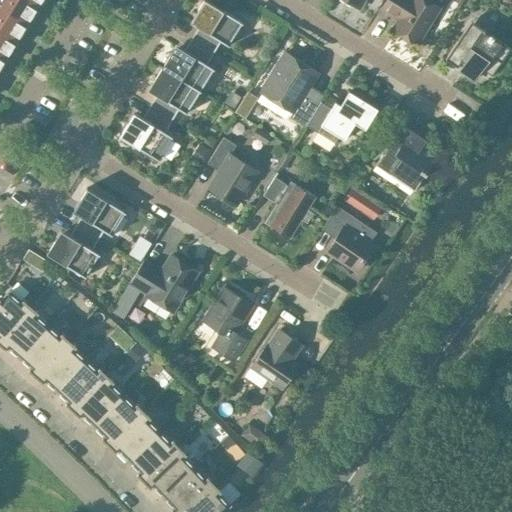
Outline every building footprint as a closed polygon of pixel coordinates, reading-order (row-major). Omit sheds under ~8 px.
[(0,0),(0,5),(26,22),(37,5),(29,0),(0,0)] [(191,38),(214,52),(221,40),(229,45),(229,44),(228,44),(241,23),(242,23),(243,22),(206,0),(204,0),(191,22),(198,27),(191,38)] [(386,0),(382,7),(398,17),(392,28),(417,44),(440,7),(427,0),(386,0)] [(0,5),(0,29),(16,39),(26,22),(0,5)] [(465,29),(445,58),(466,72),(475,79),(482,69),(491,75),(511,47),(481,27),(471,20),(465,29)] [(0,53),(5,57),(16,39),(0,29),(0,53)] [(161,66),(201,91),(201,90),(200,90),(213,69),(214,69),(214,68),(207,64),(214,52),(191,38),(184,50),(176,45),(163,67),(161,66)] [(305,125),(321,101),(306,91),(318,72),(286,51),(260,92),(292,112),(289,116),(305,127),(305,125)] [(149,106),(172,120),(179,108),(187,113),(187,112),(186,111),(199,91),(200,91),(201,91),(161,66),(161,67),(162,68),(149,90),(156,94),(149,106)] [(321,101),(305,125),(334,144),(339,136),(344,139),(355,122),(365,129),(378,108),(349,90),(340,105),(335,102),(331,108),(321,101)] [(172,120),(149,106),(142,117),(135,113),(121,135),(119,134),(119,135),(158,159),(159,158),(158,158),(171,136),(172,137),(172,136),(165,131),(172,120)] [(402,124),(376,164),(414,190),(440,151),(425,141),(426,140),(402,124)] [(249,184),(257,170),(230,154),(236,144),(223,137),(211,157),(223,165),(209,187),(236,204),(241,196),(245,195),(250,188),(249,184)] [(308,209),(316,196),(290,180),(288,185),(275,177),(278,172),(277,172),(263,194),(264,195),(267,189),(280,197),(265,222),(290,238),(302,219),(307,222),(313,212),(308,209)] [(75,225),(98,239),(104,230),(111,235),(112,234),(111,233),(124,212),(125,213),(126,212),(86,187),(86,188),(87,189),(74,211),(81,216),(75,225)] [(370,242),(377,232),(337,205),(321,229),(323,230),(326,225),(338,234),(326,251),(356,271),(363,261),(363,262),(365,258),(374,245),(370,242)] [(98,239),(75,225),(69,235),(62,230),(48,252),(47,251),(46,252),(85,277),(86,276),(85,275),(98,254),(99,255),(100,254),(92,249),(98,239)] [(28,248),(22,259),(42,271),(48,261),(28,248)] [(173,311),(198,270),(171,254),(161,270),(143,259),(130,282),(148,293),(146,295),(173,311)] [(247,339),(234,331),(252,303),(224,286),(203,320),(217,329),(219,335),(212,346),(234,360),(247,339)] [(0,340),(30,305),(23,299),(21,301),(9,290),(0,299),(0,340)] [(19,357),(48,324),(36,313),(37,311),(30,305),(0,340),(0,344),(5,348),(7,346),(19,357)] [(60,334),(48,324),(19,357),(30,367),(28,369),(35,375),(68,339),(62,332),(60,334)] [(290,360),(301,344),(280,329),(268,345),(266,344),(251,366),(283,388),(298,366),(290,360)] [(75,345),(68,339),(35,375),(42,382),(44,380),(56,390),(86,358),(74,347),(75,345)] [(97,369),(86,358),(56,390),(67,401),(65,403),(72,409),(106,373),(99,367),(97,369)] [(113,380),(106,373),(72,409),(79,416),(81,414),(92,425),(123,393),(111,382),(113,380)] [(134,405),(123,393),(92,425),(103,436),(101,438),(108,444),(143,409),(136,403),(134,405)] [(150,416),(143,409),(108,444),(115,451),(117,449),(128,460),(159,429),(148,418),(150,416)] [(159,429),(128,460),(138,471),(137,473),(143,480),(179,446),(172,439),(170,441),(159,429)] [(179,446),(143,480),(150,487),(151,485),(162,496),(194,466),(183,454),(185,452),(179,446)] [(249,455),(244,463),(255,470),(260,463),(249,455)] [(194,466),(162,496),(173,507),(171,509),(173,511),(181,511),(214,483),(207,476),(205,478),(194,466)] [(214,483),(181,511),(220,511),(229,504),(218,491),(220,490),(214,483)]
